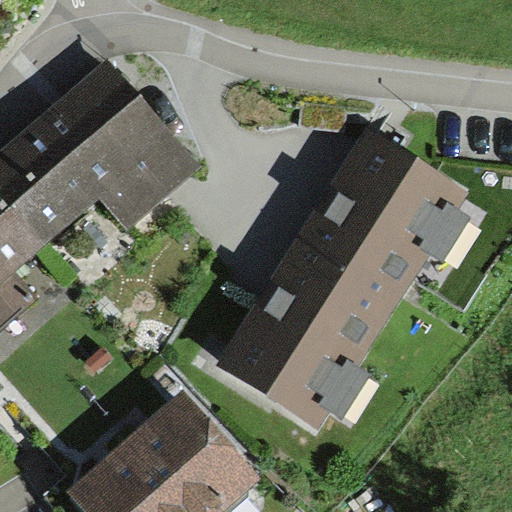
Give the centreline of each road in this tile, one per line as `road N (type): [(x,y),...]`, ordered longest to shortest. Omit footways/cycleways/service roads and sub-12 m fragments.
road 1 (residential): [(105,32),(196,40),(306,73),(511,88)]
road 2 (residential): [(105,32),(51,53),(0,98)]
